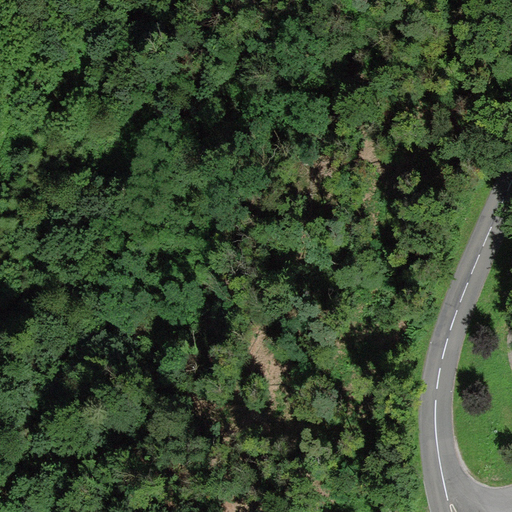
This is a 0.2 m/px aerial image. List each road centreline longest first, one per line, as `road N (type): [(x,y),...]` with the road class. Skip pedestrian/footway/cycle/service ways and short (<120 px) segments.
road 1 (tertiary): [(455,511),(436,434),(436,395),(458,308),(511,182)]
road 2 (track): [(78,0),(0,137)]
